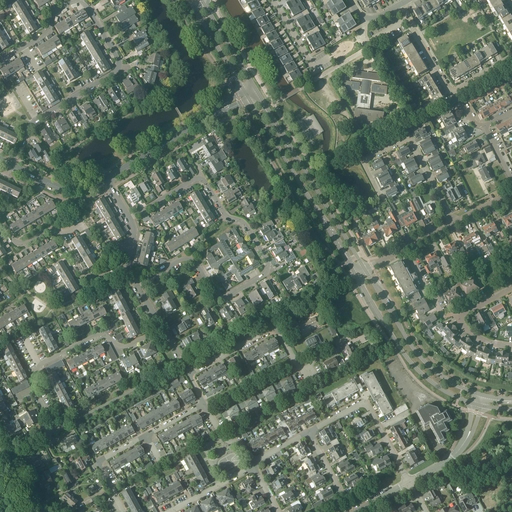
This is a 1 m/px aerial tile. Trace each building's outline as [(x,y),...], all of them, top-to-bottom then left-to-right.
[(13,7),(15,11),(24,6),(21,2),(19,0),(17,0),(12,3),(14,6),(13,7)] [(41,0),(33,0),(34,1),(35,1),(39,8),(44,5),(41,0)] [(246,14),(250,12),(259,7),(261,6),(259,3),(257,4),(254,0),(252,0),(246,4),(242,6),(246,14)] [(293,0),(294,1),(286,5),(289,11),(303,3),(302,3),(300,5),(299,4),(299,3),(297,0),(293,0)] [(328,0),(322,3),(324,6),(327,5),(330,10),(327,12),(328,12),(342,3),(340,4),(340,3),(340,2),(338,0),(334,0),(329,3),(328,0)] [(367,0),(360,0),(362,1),(360,3),(362,7),(364,6),(366,8),(371,6),(367,0)] [(436,0),(432,0),(431,1),(436,10),(441,7),(436,0)] [(502,3),(499,0),(496,0),(491,4),(493,8),(502,3)] [(436,10),(431,1),(427,4),(432,12),(436,10)] [(303,3),(289,11),(290,11),(291,12),(290,13),(293,17),(301,12),(302,15),(308,12),(303,3)] [(342,3),(328,12),(329,13),(328,13),(333,20),(338,17),(336,15),(346,9),(342,3)] [(504,7),(502,3),(493,8),(496,12),(504,7)] [(432,12),(427,4),(423,6),(428,15),(432,12)] [(24,6),(15,11),(18,16),(26,11),(24,6)] [(428,15),(423,6),(418,9),(424,18),(428,15)] [(259,7),(250,12),(246,14),(248,17),(252,15),(255,20),(263,15),(266,13),(264,10),(262,12),(259,7)] [(504,7),(496,12),(498,17),(499,16),(507,12),(504,7)] [(120,24),(136,14),(133,10),(133,8),(132,9),(132,8),(116,17),(120,24)] [(424,18),(418,9),(414,12),(419,21),(424,18)] [(78,13),(83,21),(88,18),(83,10),(78,13)] [(26,11),(18,16),(21,20),(29,15),(26,11)] [(508,11),(507,12),(499,16),(502,20),(510,15),(508,11)] [(308,12),(302,15),(304,18),(296,23),(299,28),(313,20),(312,21),(312,19),(308,12)] [(83,21),(78,13),(73,15),(78,24),(83,21)] [(136,14),(120,24),(118,25),(122,32),(127,29),(129,33),(136,29),(134,25),(138,22),(138,21),(137,20),(134,15),(136,14)] [(32,20),(29,15),(21,20),(24,25),(32,20)] [(73,15),(69,18),(74,27),(78,24),(73,15)] [(263,15),(255,20),(251,22),(253,25),(256,22),(259,27),(268,22),(270,21),(269,18),(266,19),(263,15)] [(340,20),(338,17),(333,20),(334,23),(337,22),(340,27),(338,29),(351,21),(350,20),(348,15),(340,20)] [(511,18),(510,15),(502,20),(504,25),(511,19),(511,18)] [(74,27),(69,18),(64,21),(69,30),(74,27)] [(32,20),(24,25),(26,30),(34,25),(32,20)] [(313,21),(313,20),(299,28),(300,29),(300,28),(301,30),(300,30),(303,34),(311,29),(313,32),(318,29),(316,26),(314,28),(310,22),(313,21)] [(64,21),(59,24),(64,32),(69,30),(64,21)] [(351,21),(338,29),(339,30),(341,35),(355,27),(351,21)] [(268,22),(259,27),(256,30),(257,33),(261,30),(264,35),(273,30),(275,29),(273,26),(271,27),(268,22)] [(64,32),(59,24),(54,27),(59,35),(64,32)] [(34,25),(26,30),(29,35),(38,30),(34,25)] [(136,44),(147,37),(145,33),(146,32),(145,29),(135,36),(136,38),(133,40),(135,45),(136,44)] [(318,29),(313,32),(314,35),(306,40),(310,45),(308,46),(320,39),(319,38),(320,38),(317,34),(320,32),(318,29)] [(273,30),(264,35),(260,37),(262,40),(266,38),(268,43),(277,38),(280,37),(278,33),(275,35),(273,30)] [(88,32),(80,37),(83,42),(91,37),(88,32)] [(7,33),(3,35),(4,36),(0,38),(0,45),(7,41),(5,38),(8,35),(7,33)] [(397,42),(398,41),(401,46),(410,41),(407,36),(402,39),(401,37),(396,40),(397,42)] [(56,37),(51,40),(56,48),(57,48),(58,50),(62,47),(61,45),(56,37)] [(91,37),(83,42),(86,46),(93,41),(91,37)] [(147,37),(136,44),(138,47),(134,49),(137,53),(149,46),(146,41),(148,40),(147,38),(147,37)] [(7,41),(0,45),(0,46),(3,51),(10,46),(8,43),(11,40),(10,38),(7,41)] [(277,38),(268,43),(265,45),(267,48),(270,46),(273,51),(282,46),(284,44),(282,41),(280,43),(277,38)] [(324,45),(320,39),(308,46),(308,47),(309,46),(310,48),(309,48),(312,52),(324,45)] [(51,40),(46,43),(51,51),(56,48),(51,40)] [(39,41),(37,42),(40,47),(37,48),(42,57),(42,56),(44,59),(48,56),(47,54),(42,45),(41,44),(39,41)] [(93,41),(86,46),(88,51),(96,46),(93,41)] [(403,50),(412,45),(410,41),(401,46),(403,50)] [(46,43),(42,45),(47,54),(51,51),(46,43)] [(412,45),(403,50),(406,54),(415,49),(412,45)] [(488,48),(493,57),(497,54),(496,51),(492,46),(492,45),(488,48)] [(99,51),(96,46),(88,51),(91,56),(99,51)] [(282,46),(273,51),(269,53),(271,56),(275,54),(278,58),(286,53),(289,52),(287,49),(285,50),(282,46)] [(493,57),(488,48),(483,50),(489,59),(493,57)] [(415,49),(406,54),(408,59),(417,53),(415,49)] [(483,50),(479,53),(484,62),(489,59),(483,50)] [(99,51),(91,56),(94,60),(102,55),(99,51)] [(286,53),(278,58),(274,60),(276,64),(280,62),(282,66),(291,61),(293,60),(292,57),(289,58),(286,53)] [(408,65),(411,63),(420,58),(417,53),(408,59),(406,60),(408,65)] [(484,62),(479,53),(475,56),(475,57),(480,65),(484,62)] [(105,60),(102,55),(94,60),(97,65),(105,60)] [(150,70),(157,71),(158,68),(161,56),(154,55),(149,57),(148,63),(152,64),(150,70)] [(480,65),(475,57),(471,59),(476,68),(480,66),(480,65)] [(61,68),(69,63),(66,58),(58,63),(61,68)] [(420,58),(411,63),(413,67),(422,62),(420,58)] [(19,59),(14,62),(19,70),(24,67),(19,59)] [(471,59),(467,62),(472,70),(476,68),(471,59)] [(105,60),(97,65),(100,70),(108,65),(105,60)] [(291,61),(282,66),(279,68),(281,71),(284,69),(287,74),(295,69),(296,69),(298,67),(296,64),(294,66),(291,61)] [(14,62),(10,65),(14,73),(19,70),(14,62)] [(111,66),(113,64),(112,62),(110,63),(108,65),(100,70),(102,74),(100,76),(100,78),(105,75),(111,71),(110,70),(109,67),(111,65),(111,66)] [(413,67),(411,69),(414,73),(416,72),(425,66),(422,62),(413,67)] [(472,70),(467,62),(463,64),(468,73),(472,70)] [(72,68),(69,63),(61,68),(64,73),(72,68)] [(468,73),(463,64),(458,67),(463,76),(468,73)] [(10,65),(5,68),(10,76),(14,73),(10,65)] [(425,66),(416,72),(419,76),(428,71),(425,66)] [(458,67),(454,69),(459,78),(463,76),(458,67)] [(5,68),(0,71),(3,74),(0,76),(2,79),(4,77),(5,79),(10,76),(5,68)] [(75,73),(72,68),(64,73),(67,78),(75,73)] [(157,71),(150,70),(148,69),(147,74),(145,74),(144,80),(147,85),(154,86),(157,75),(156,75),(157,71)] [(295,69),(287,74),(283,76),(285,79),(289,77),(292,82),(302,75),(301,72),(298,74),(296,69),(295,69)] [(459,78),(454,69),(449,72),(454,81),(459,78)] [(378,73),(377,74),(376,74),(375,75),(373,75),(372,75),(372,74),(364,73),(363,74),(362,74),(361,73),(360,72),(359,71),(358,71),(357,72),(354,71),(353,76),(346,77),(344,89),(359,91),(359,93),(357,110),(356,110),(354,118),(361,119),(361,120),(376,122),(376,121),(384,122),(385,113),(369,111),(372,94),(371,94),(372,92),(372,93),(387,95),(388,84),(381,81),(382,75),(379,75),(378,74),(378,73)] [(33,76),(36,81),(44,77),(41,72),(33,76)] [(78,78),(75,73),(67,78),(70,83),(78,78)] [(429,76),(422,80),(419,82),(422,87),(423,86),(435,79),(434,77),(431,79),(429,76)] [(47,81),(44,77),(36,81),(39,86),(47,81)] [(436,81),(435,79),(423,86),(424,87),(425,86),(427,90),(435,85),(433,82),(436,81)] [(139,88),(135,80),(130,83),(128,80),(122,83),(126,89),(125,90),(128,95),(139,88)] [(39,86),(42,91),(50,86),(47,81),(39,86)] [(437,88),(435,85),(427,90),(429,93),(428,94),(429,95),(441,88),(440,86),(437,88)] [(50,86),(42,91),(45,95),(53,90),(50,86)] [(127,98),(123,92),(119,95),(118,94),(119,93),(118,91),(117,91),(115,88),(108,92),(114,103),(121,99),(122,101),(127,98)] [(442,90),(441,88),(429,95),(429,96),(430,95),(433,99),(440,95),(439,92),(442,90)] [(45,95),(47,100),(55,95),(53,90),(45,95)] [(57,94),(55,95),(47,100),(50,105),(58,100),(57,97),(59,96),(57,94)] [(108,110),(106,107),(109,105),(103,95),(99,98),(100,99),(97,101),(96,99),(92,102),(97,110),(101,108),(103,113),(108,110)] [(440,95),(433,99),(430,101),(433,105),(442,100),(443,102),(447,99),(445,96),(442,97),(440,95)] [(507,95),(502,98),(506,107),(511,104),(509,98),(508,98),(508,97),(507,95)] [(502,98),(497,101),(501,110),(504,108),(506,107),(502,98)] [(501,110),(497,101),(491,104),(496,112),(498,111),(501,110)] [(496,112),(491,104),(486,106),(487,109),(490,115),(496,112)] [(97,116),(93,111),(89,106),(88,107),(86,105),(82,107),(84,110),(83,111),(86,116),(87,116),(90,120),(97,116)] [(490,115),(487,109),(482,111),(482,112),(480,114),(482,119),(485,118),(488,117),(487,116),(490,115)] [(85,122),(81,115),(78,116),(75,111),(69,115),(74,125),(80,121),(82,125),(83,125),(86,123),(85,122)] [(444,122),(454,117),(452,114),(450,112),(444,115),(443,112),(437,115),(438,118),(441,117),(441,118),(440,119),(440,120),(441,120),(441,121),(442,121),(442,122),(443,122),(444,122)] [(454,117),(444,122),(442,123),(445,128),(444,129),(445,132),(448,131),(452,129),(451,126),(456,123),(455,121),(456,120),(455,117),(454,117)] [(54,124),(61,135),(71,129),(65,120),(60,123),(61,123),(59,124),(58,122),(54,124)] [(501,125),(496,128),(500,137),(509,133),(505,124),(501,126),(501,125)] [(424,139),(431,135),(427,127),(421,130),(419,129),(413,135),(412,135),(416,139),(416,138),(417,138),(418,139),(422,137),(423,139),(424,139)] [(455,127),(452,129),(448,131),(450,134),(451,138),(452,138),(453,139),(466,133),(465,132),(464,129),(463,130),(462,127),(456,130),(455,127)] [(55,142),(59,140),(58,139),(56,136),(55,133),(52,135),(48,128),(40,133),(48,146),(55,142)] [(9,132),(4,129),(0,137),(5,140),(9,132)] [(14,134),(9,132),(5,140),(10,142),(14,134)] [(466,133),(453,139),(451,140),(453,144),(454,143),(457,148),(464,144),(462,141),(468,139),(466,136),(467,136),(466,133)] [(19,137),(14,134),(10,142),(15,145),(19,137)] [(431,135),(424,139),(426,142),(420,144),(421,146),(420,146),(422,150),(435,144),(435,143),(435,144),(432,138),(431,139),(430,136),(431,136),(431,135)] [(219,151),(218,152),(214,146),(217,145),(212,136),(202,142),(204,145),(207,144),(208,146),(203,149),(208,158),(211,157),(220,151),(219,151)] [(473,152),(473,151),(479,148),(478,145),(477,144),(476,141),(472,143),(471,143),(469,145),(464,147),(465,148),(464,149),(466,153),(467,152),(468,153),(469,153),(470,153),(473,152)] [(436,144),(435,144),(422,150),(424,155),(424,154),(425,154),(426,155),(431,153),(433,155),(438,152),(437,150),(436,150),(433,145),(436,144)] [(49,162),(51,160),(44,147),(41,148),(39,145),(34,148),(35,149),(28,154),(31,159),(33,157),(35,160),(36,162),(41,159),(39,154),(43,152),(45,155),(44,156),(48,162),(49,162)] [(401,161),(406,159),(405,156),(410,153),(410,152),(410,151),(411,151),(408,147),(404,149),(404,148),(400,150),(401,151),(396,153),(399,158),(399,159),(401,161)] [(220,151),(211,157),(214,162),(209,165),(215,174),(224,169),(222,166),(223,165),(220,162),(224,159),(220,151)] [(438,152),(433,155),(434,158),(429,161),(429,162),(429,163),(428,163),(430,167),(443,161),(443,160),(441,161),(438,156),(440,155),(438,152)] [(474,159),(470,160),(474,168),(478,166),(485,163),(482,155),(474,159)] [(189,169),(193,176),(196,174),(190,165),(187,166),(182,159),(177,162),(183,172),(189,169)] [(382,171),(387,168),(386,165),(383,160),(384,160),(383,159),(379,162),(378,161),(375,163),(375,164),(371,166),(373,170),(374,170),(375,170),(375,171),(381,168),(382,171)] [(406,159),(401,161),(402,164),(404,163),(406,169),(417,163),(415,159),(414,159),(414,160),(413,159),(408,161),(406,159)] [(443,161),(430,167),(433,171),(434,170),(434,172),(440,169),(441,172),(447,169),(445,166),(446,166),(445,166),(443,161)] [(419,168),(417,163),(406,169),(409,174),(408,175),(409,178),(415,175),(413,172),(419,170),(418,168),(419,168)] [(178,172),(174,165),(171,167),(172,169),(166,173),(171,182),(178,178),(175,174),(178,172)] [(387,168),(382,171),(383,174),(378,176),(378,177),(378,178),(377,178),(380,182),(390,177),(392,176),(391,176),(389,171),(387,168)] [(486,168),(479,171),(484,182),(491,179),(486,168)] [(447,174),(449,174),(447,169),(441,172),(442,174),(437,177),(438,178),(437,179),(439,183),(443,181),(443,183),(447,181),(446,180),(449,178),(447,174)] [(163,190),(161,186),(164,184),(158,174),(152,177),(158,187),(155,188),(158,193),(163,190)] [(416,178),(415,175),(409,178),(410,180),(410,181),(413,186),(418,184),(418,185),(422,183),(421,182),(425,180),(423,176),(422,176),(421,175),(416,178)] [(235,186),(229,176),(223,179),(222,177),(220,178),(221,181),(216,184),(223,194),(228,190),(226,188),(230,186),(231,188),(235,186)] [(143,179),(144,181),(145,183),(140,186),(145,195),(151,191),(148,187),(151,185),(146,177),(143,179)] [(390,177),(380,182),(382,186),(383,186),(383,187),(389,185),(390,187),(396,184),(394,182),(393,183),(390,177)] [(5,182),(1,190),(7,193),(11,185),(5,182)] [(396,184),(390,187),(392,190),(386,193),(387,194),(386,195),(388,199),(392,197),(393,198),(396,196),(396,195),(400,193),(400,192),(400,193),(397,187),(398,187),(397,187),(396,184)] [(454,190),(459,201),(463,199),(463,198),(463,197),(464,197),(461,191),(464,190),(462,184),(458,186),(459,188),(454,190)] [(11,185),(7,193),(12,196),(16,188),(11,185)] [(22,191),(16,188),(12,196),(18,198),(22,191)] [(129,197),(132,203),(133,204),(134,205),(137,203),(137,202),(138,202),(139,201),(139,200),(138,199),(140,197),(135,188),(131,191),(131,192),(132,194),(129,196),(129,197)] [(240,188),(237,189),(233,192),(231,190),(223,195),(229,204),(242,196),(240,194),(243,192),(240,188)] [(459,201),(454,190),(447,194),(447,193),(449,198),(449,197),(450,196),(453,202),(454,202),(455,203),(459,201)] [(192,201),(200,197),(197,192),(189,196),(192,201)] [(423,209),(415,192),(410,194),(413,201),(418,211),(423,209)] [(200,197),(192,201),(195,206),(203,201),(200,197)] [(98,208),(106,203),(103,198),(95,203),(98,208)] [(241,209),(245,216),(249,213),(251,216),(256,213),(254,210),(250,203),(248,199),(243,202),(244,205),(247,203),(248,205),(241,209)] [(46,204),(50,212),(56,208),(51,201),(46,204)] [(206,206),(203,201),(195,206),(198,210),(206,206)] [(409,203),(412,210),(407,213),(412,224),(415,223),(415,222),(417,221),(413,214),(418,211),(413,201),(409,203)] [(178,202),(173,205),(178,213),(182,210),(178,202)] [(109,208),(106,203),(98,208),(101,213),(109,208)] [(437,203),(435,204),(431,206),(431,205),(424,208),(428,215),(429,215),(429,216),(430,216),(433,214),(434,213),(433,213),(434,212),(433,209),(437,207),(438,206),(437,203)] [(50,212),(46,204),(41,207),(45,215),(50,212)] [(173,205),(168,208),(173,216),(178,213),(173,205)] [(206,206),(198,210),(201,215),(209,210),(206,206)] [(45,215),(41,207),(36,210),(40,218),(45,215)] [(109,208),(101,213),(104,217),(112,212),(109,208)] [(173,216),(168,208),(164,211),(169,219),(173,216)] [(36,210),(30,213),(35,221),(40,218),(36,210)] [(210,212),(209,210),(201,215),(204,220),(212,215),(214,214),(212,211),(210,212)] [(169,219),(164,211),(159,214),(164,222),(169,219)] [(104,217),(106,222),(107,222),(113,218),(114,218),(115,217),(112,212),(104,217)] [(389,219),(385,221),(388,226),(392,234),(396,232),(395,231),(397,230),(393,223),(394,222),(395,224),(398,222),(393,212),(390,214),(393,219),(391,220),(391,219),(389,219)] [(30,213),(25,217),(30,224),(35,221),(30,213)] [(407,214),(406,213),(396,218),(401,226),(405,224),(406,227),(409,226),(412,224),(407,214)] [(164,222),(159,214),(155,216),(159,224),(164,222)] [(147,215),(142,218),(145,223),(150,220),(150,219),(147,215)] [(215,220),(212,215),(204,220),(207,225),(207,224),(209,227),(214,224),(212,221),(215,220)] [(511,229),(511,223),(511,222),(508,216),(508,215),(505,217),(505,218),(503,219),(504,222),(503,223),(506,229),(510,227),(511,230),(511,229)] [(159,224),(155,216),(150,219),(150,220),(155,227),(159,224)] [(30,224),(25,217),(20,220),(25,227),(30,224)] [(25,227),(20,220),(19,218),(17,219),(18,221),(15,223),(20,230),(25,227)] [(107,222),(106,222),(105,222),(108,227),(116,222),(114,218),(113,218),(107,222)] [(265,236),(273,231),(272,228),(274,226),(270,220),(261,225),(264,229),(260,231),(263,237),(265,236)] [(119,227),(116,222),(108,227),(111,232),(119,227)] [(20,230),(15,223),(10,226),(14,233),(20,230)] [(493,223),(491,224),(490,223),(488,225),(492,232),(494,231),(495,234),(500,231),(498,229),(497,229),(493,223)] [(372,232),(370,233),(367,234),(373,244),(376,242),(378,241),(374,235),(376,234),(375,231),(377,229),(375,225),(372,226),(374,229),(371,231),(372,232)] [(387,236),(388,235),(389,236),(392,234),(388,226),(386,227),(385,225),(383,226),(380,225),(379,226),(380,228),(381,230),(383,229),(387,236)] [(488,225),(485,226),(485,227),(483,228),(486,235),(485,236),(486,238),(491,236),(489,234),(492,232),(488,225)] [(119,227),(111,232),(114,236),(122,232),(119,227)] [(189,231),(193,239),(198,236),(193,228),(189,231)] [(238,243),(243,240),(241,238),(240,239),(234,229),(217,239),(220,242),(225,251),(229,249),(224,242),(234,236),(237,241),(236,241),(238,243)] [(275,230),(273,231),(265,236),(268,242),(272,240),(274,243),(283,238),(280,232),(277,233),(275,230)] [(153,241),(154,236),(159,237),(160,233),(149,231),(148,234),(146,233),(144,239),(153,241)] [(189,231),(184,234),(189,242),(193,239),(189,231)] [(114,236),(116,239),(111,243),(112,246),(118,243),(117,241),(125,236),(122,232),(114,236)] [(473,243),(474,244),(476,243),(476,244),(479,243),(474,233),(472,234),(471,233),(469,235),(473,243)] [(184,234),(179,237),(184,245),(189,242),(184,234)] [(367,234),(365,235),(362,237),(363,239),(367,246),(369,246),(373,244),(367,234)] [(463,242),(466,247),(466,246),(468,249),(469,248),(472,247),(472,246),(474,245),(474,244),(473,243),(469,235),(466,236),(466,237),(464,238),(465,240),(463,242)] [(74,246),(82,241),(79,236),(71,241),(74,246)] [(179,237),(175,240),(179,247),(184,245),(179,237)] [(175,240),(170,242),(175,250),(179,247),(175,240)] [(249,251),(243,240),(238,243),(241,248),(238,250),(241,254),(234,258),(229,249),(225,251),(227,255),(230,259),(233,264),(235,263),(247,256),(252,253),(251,250),(249,251)] [(277,257),(286,251),(284,248),(286,247),(283,240),(274,245),(276,249),(272,251),(276,258),(277,257)] [(494,251),(491,244),(490,245),(487,240),(484,241),(487,246),(490,252),(491,253),(494,251)] [(53,241),(47,244),(52,252),(57,249),(53,241)] [(82,241),(74,246),(77,251),(85,246),(82,241)] [(484,241),(479,244),(481,248),(481,247),(484,253),(489,251),(484,241)] [(175,250),(170,242),(165,245),(170,253),(175,250)] [(225,251),(220,242),(203,252),(208,260),(206,261),(209,266),(216,262),(211,253),(218,249),(224,258),(227,255),(225,251)] [(455,242),(455,243),(454,242),(452,243),(452,244),(450,245),(456,256),(457,255),(456,251),(459,250),(455,242)] [(52,252),(47,244),(42,247),(47,255),(52,252)] [(455,256),(450,245),(444,248),(448,255),(451,254),(453,257),(455,256)] [(88,250),(85,246),(77,251),(80,255),(88,250)] [(42,247),(37,250),(42,258),(47,255),(42,247)] [(37,250),(32,254),(37,261),(42,258),(37,250)] [(91,255),(88,250),(80,255),(83,260),(91,255)] [(288,250),(286,251),(277,257),(281,263),(285,260),(287,264),(296,259),(292,252),(290,254),(288,250)] [(241,272),(235,263),(233,264),(235,268),(241,277),(260,265),(252,253),(247,256),(252,265),(241,272)] [(437,264),(440,262),(435,253),(430,255),(436,268),(438,267),(437,264)] [(37,261),(32,254),(27,257),(31,264),(37,261)] [(91,255),(83,260),(86,264),(93,260),(96,258),(93,254),(91,255)] [(140,254),(139,260),(148,262),(151,262),(152,257),(140,254)] [(224,258),(216,262),(209,266),(211,269),(212,268),(218,278),(224,275),(218,266),(230,259),(227,255),(224,258)] [(425,257),(426,258),(425,258),(429,265),(428,265),(425,267),(429,274),(432,272),(431,270),(435,268),(435,269),(436,268),(430,255),(428,256),(425,257)] [(447,255),(443,257),(448,267),(452,265),(447,255)] [(31,264),(27,257),(22,260),(26,267),(31,264)] [(448,267),(443,257),(440,259),(445,269),(448,267)] [(22,260),(17,263),(21,270),(26,267),(22,260)] [(96,264),(93,260),(86,264),(89,269),(96,264)] [(57,271),(65,266),(62,261),(54,266),(57,271)] [(416,300),(417,301),(421,298),(418,292),(402,261),(389,268),(405,299),(407,297),(410,304),(416,300)] [(21,270),(17,263),(11,266),(16,273),(21,270)] [(68,271),(65,266),(57,271),(59,276),(68,271)] [(297,277),(302,286),(308,282),(306,278),(309,276),(304,267),(298,271),(299,274),(296,276),(297,277)] [(221,282),(226,291),(232,288),(226,279),(234,274),(239,283),(243,281),(241,277),(235,268),(224,275),(218,278),(216,280),(217,281),(218,284),(221,282)] [(70,276),(68,271),(59,276),(57,277),(60,282),(62,281),(70,276)] [(292,277),(282,283),(288,291),(295,287),(297,291),(303,287),(302,286),(297,277),(296,276),(296,275),(293,277),(292,277)] [(73,280),(70,276),(62,281),(65,285),(73,280)] [(468,283),(473,292),(474,292),(475,292),(476,292),(477,291),(477,290),(479,289),(476,283),(479,282),(476,276),(471,279),(472,281),(468,283)] [(189,293),(192,299),(199,294),(193,284),(194,284),(191,279),(185,283),(186,284),(182,286),(186,295),(189,293)] [(73,280),(65,285),(68,290),(76,285),(73,280)] [(261,286),(258,288),(260,290),(263,289),(269,300),(277,295),(268,280),(260,285),(261,286)] [(473,292),(468,283),(462,286),(460,283),(457,284),(461,292),(464,290),(467,296),(469,295),(470,295),(471,295),(472,294),(472,293),(473,292)] [(454,290),(450,292),(455,302),(456,301),(457,302),(458,302),(459,301),(459,300),(462,299),(459,293),(461,292),(457,284),(458,286),(453,288),(454,290)] [(79,290),(76,285),(68,290),(71,295),(79,290)] [(115,287),(108,291),(112,299),(120,294),(117,289),(116,289),(115,287)] [(249,295),(248,296),(255,307),(262,302),(260,298),(263,296),(260,290),(258,288),(255,290),(256,291),(253,292),(249,295)] [(176,309),(171,301),(174,299),(170,291),(163,296),(166,301),(161,304),(164,309),(165,309),(168,314),(176,309)] [(455,302),(450,292),(444,295),(443,293),(440,295),(443,301),(446,300),(449,305),(451,304),(453,304),(454,304),(455,302)] [(120,294),(112,299),(115,304),(123,300),(120,294)] [(240,299),(234,303),(235,303),(238,308),(237,308),(237,309),(241,315),(252,309),(247,300),(243,303),(242,302),(240,299)] [(126,306),(123,300),(115,304),(118,310),(126,306)] [(416,300),(410,304),(413,309),(415,308),(416,311),(427,305),(424,300),(418,303),(417,301),(416,300)] [(504,316),(503,314),(509,311),(504,303),(498,307),(497,306),(491,309),(491,310),(495,317),(496,318),(498,317),(499,318),(500,319),(501,319),(502,319),(503,319),(503,318),(504,318),(504,317),(504,316)] [(24,305),(18,309),(23,316),(26,314),(28,318),(31,316),(28,312),(24,305)] [(427,305),(416,311),(418,314),(416,315),(419,320),(426,316),(425,316),(424,314),(430,311),(427,305)] [(129,312),(126,306),(118,310),(121,315),(128,312),(129,312)] [(205,306),(197,311),(199,314),(201,312),(204,317),(205,316),(211,326),(218,322),(213,313),(210,315),(205,306)] [(232,314),(228,306),(221,310),(221,311),(219,312),(221,315),(223,314),(227,321),(234,317),(236,320),(239,318),(235,312),(232,314)] [(102,307),(97,310),(101,318),(106,315),(102,307)] [(18,309),(13,312),(17,319),(18,319),(21,317),(23,321),(25,319),(23,316),(18,309)] [(101,318),(97,310),(91,313),(91,312),(90,312),(95,321),(101,318)] [(13,312),(8,315),(12,322),(13,322),(16,320),(18,324),(20,323),(18,319),(17,319),(13,312)] [(95,321),(90,312),(85,315),(89,323),(94,320),(95,321)] [(121,315),(120,316),(123,322),(131,317),(128,312),(121,315)] [(496,325),(491,316),(486,319),(484,313),(476,317),(480,325),(478,326),(480,329),(481,329),(482,329),(489,325),(491,328),(496,325)] [(12,322),(8,315),(3,318),(7,325),(8,325),(10,328),(13,326),(13,327),(15,326),(13,322),(12,322)] [(89,323),(85,315),(79,318),(83,326),(89,323)] [(427,319),(426,316),(419,320),(420,319),(423,325),(425,324),(428,329),(433,326),(431,324),(437,320),(433,315),(427,319)] [(190,319),(188,316),(180,320),(183,324),(176,328),(180,335),(186,331),(186,330),(191,327),(188,320),(190,319)] [(131,317),(123,322),(126,327),(134,323),(131,317)] [(3,318),(0,319),(0,324),(2,328),(3,328),(6,326),(8,330),(10,329),(10,328),(8,325),(7,325),(3,318)] [(79,318),(74,321),(78,328),(83,326),(79,318)] [(318,326),(315,318),(298,327),(301,335),(318,326)] [(78,328),(74,321),(67,324),(72,332),(78,328)] [(137,329),(134,323),(126,327),(129,333),(137,329)] [(437,327),(436,327),(441,333),(443,331),(447,335),(447,336),(450,333),(456,328),(453,326),(452,326),(450,324),(447,327),(445,325),(444,326),(443,327),(441,324),(437,327)] [(42,337),(49,332),(46,326),(39,330),(42,337)] [(447,336),(445,337),(451,344),(452,343),(453,344),(458,339),(456,336),(459,333),(457,331),(456,328),(450,333),(447,336)] [(137,329),(129,333),(132,339),(140,334),(137,329)] [(200,340),(196,333),(198,331),(197,329),(195,331),(196,333),(183,340),(187,347),(200,340)] [(49,332),(42,337),(45,342),(52,338),(55,337),(54,335),(51,336),(49,332)] [(317,336),(305,342),(309,348),(314,345),(315,345),(317,349),(325,345),(324,342),(321,344),(317,336)] [(55,344),(52,338),(45,342),(47,348),(55,344)] [(458,339),(453,344),(454,345),(454,346),(459,350),(460,348),(463,349),(469,340),(466,338),(466,339),(463,338),(461,341),(458,339)] [(274,340),(268,342),(272,350),(274,352),(279,349),(274,340)] [(469,340),(463,349),(468,353),(466,355),(469,357),(470,356),(471,356),(474,350),(471,348),(474,344),(471,343),(472,342),(469,340)] [(272,350),(268,342),(264,345),(268,353),(269,355),(274,352),(272,350)] [(145,346),(150,356),(156,353),(155,352),(158,350),(154,343),(151,345),(150,343),(145,346)] [(55,344),(47,348),(50,353),(58,349),(55,344)] [(5,355),(13,351),(10,345),(2,349),(5,355)] [(264,345),(259,348),(264,357),(263,355),(268,353),(264,345)] [(333,347),(328,349),(332,356),(337,354),(346,350),(348,356),(354,353),(350,346),(345,349),(343,345),(334,349),(333,347)] [(97,352),(99,356),(105,354),(101,346),(95,348),(97,352)] [(150,356),(145,346),(139,349),(140,351),(137,352),(141,359),(144,358),(145,359),(150,356)] [(474,350),(471,356),(472,357),(472,358),(475,359),(476,357),(481,359),(486,348),(482,348),(479,347),(478,351),(474,350)] [(95,348),(89,351),(93,359),(99,356),(97,352),(95,348)] [(259,348),(254,350),(259,360),(264,357),(259,348)] [(486,348),(481,359),(487,361),(486,364),(489,365),(490,364),(491,364),(493,357),(489,355),(491,352),(488,351),(489,350),(486,348)] [(254,350),(249,353),(255,362),(259,360),(254,350)] [(16,356),(13,351),(5,355),(8,360),(16,356)] [(93,359),(89,351),(84,354),(88,362),(93,359)] [(127,359),(133,370),(139,366),(135,358),(136,357),(133,352),(129,354),(130,357),(127,359)] [(493,357),(491,364),(493,364),(493,366),(496,366),(496,364),(502,364),(503,352),(500,353),(500,354),(497,353),(497,357),(493,357)] [(502,364),(502,366),(507,367),(509,367),(509,368),(511,368),(511,367),(511,366),(511,359),(509,359),(509,355),(507,355),(507,354),(503,352),(502,364)] [(255,362),(249,353),(244,355),(249,365),(255,362)] [(84,354),(78,357),(82,365),(88,362),(84,354)] [(19,362),(16,356),(8,360),(10,365),(11,366),(19,362)] [(78,357),(72,360),(77,368),(82,365),(78,357)] [(231,363),(225,365),(229,372),(238,367),(238,366),(240,365),(237,357),(236,358),(233,359),(233,358),(230,359),(231,360),(230,361),(231,363)] [(133,370),(127,359),(124,360),(123,358),(119,360),(121,364),(122,364),(127,373),(133,370)] [(325,367),(327,371),(337,366),(338,369),(342,367),(342,368),(345,366),(342,361),(340,362),(339,359),(336,361),(334,358),(323,364),(324,365),(325,367)] [(77,368),(72,360),(67,363),(71,371),(77,368)] [(19,362),(11,366),(14,372),(22,368),(19,362)] [(222,365),(217,368),(222,377),(226,375),(226,373),(222,365)] [(25,373),(22,368),(14,372),(17,377),(25,373)] [(217,368),(212,371),(217,380),(222,377),(217,368)] [(212,371),(207,373),(212,383),(217,380),(212,371)] [(50,383),(58,378),(55,372),(55,373),(50,375),(47,377),(50,383)] [(25,373),(17,377),(20,383),(28,379),(25,373)] [(112,376),(116,384),(122,381),(118,373),(112,376)] [(212,383),(207,373),(206,374),(205,373),(203,375),(203,376),(208,385),(212,383)] [(366,374),(359,378),(360,380),(361,379),(363,379),(366,385),(373,398),(375,402),(377,405),(379,409),(380,410),(381,413),(383,417),(393,412),(391,409),(383,395),(380,390),(377,383),(372,374),(370,375),(370,374),(368,373),(367,374),(366,374)] [(294,375),(285,380),(291,391),(295,389),(294,387),(295,387),(292,382),(297,380),(294,375)] [(116,384),(112,376),(107,379),(111,387),(116,384)] [(208,385),(203,376),(197,379),(202,386),(203,389),(208,386),(208,385)] [(58,378),(50,383),(53,388),(61,384),(58,378)] [(111,387),(107,379),(101,382),(105,390),(111,387)] [(285,380),(276,385),(278,390),(283,387),(285,392),(286,392),(287,393),(291,391),(285,380)] [(101,382),(96,385),(100,392),(105,390),(101,382)] [(357,391),(353,383),(351,384),(323,399),(327,408),(335,404),(357,391)] [(61,384),(53,388),(56,394),(64,390),(61,384)] [(96,385),(90,388),(94,396),(100,392),(96,385)] [(276,385),(267,390),(273,401),(277,399),(276,397),(277,397),(274,392),(278,390),(276,385)] [(94,396),(90,388),(84,391),(88,399),(94,396)] [(67,395),(64,390),(56,394),(59,399),(67,395)] [(273,401),(267,390),(258,395),(261,399),(265,397),(267,402),(268,401),(269,403),(273,401)] [(185,394),(190,403),(190,402),(191,404),(195,402),(194,400),(195,400),(190,391),(185,394)] [(314,397),(317,403),(321,401),(320,399),(322,398),(320,393),(314,397)] [(190,403),(185,394),(180,396),(185,405),(190,403)] [(67,395),(59,399),(62,405),(70,401),(67,395)] [(261,399),(258,395),(249,400),(255,411),(259,408),(258,407),(259,406),(256,402),(261,399)] [(249,400),(240,404),(243,409),(247,407),(249,411),(250,411),(251,413),(255,411),(249,400)] [(73,406),(70,401),(62,405),(65,411),(73,406)] [(175,401),(170,404),(174,411),(179,408),(175,401)] [(174,411),(170,404),(165,406),(169,414),(174,411)] [(243,409),(240,404),(231,409),(237,420),(241,418),(240,416),(241,416),(238,411),(243,409)] [(393,411),(396,416),(408,410),(405,405),(393,411)] [(453,421),(447,411),(446,412),(444,409),(440,410),(439,408),(429,405),(416,412),(425,428),(430,426),(440,445),(447,441),(443,435),(450,431),(446,425),(453,421)] [(165,406),(160,409),(165,416),(169,414),(165,406)] [(165,416),(160,409),(156,411),(160,419),(165,416)] [(237,420),(231,409),(222,414),(225,419),(229,417),(231,421),(232,421),(233,422),(237,420)] [(309,412),(307,414),(305,412),(310,421),(313,420),(316,418),(311,409),(308,411),(309,412)] [(34,411),(28,414),(34,425),(36,424),(35,423),(41,419),(37,411),(35,412),(34,411)] [(156,411),(151,414),(155,422),(160,419),(156,411)] [(310,421),(305,412),(301,415),(300,414),(305,424),(310,421)] [(27,414),(19,418),(21,423),(23,427),(27,425),(28,428),(34,425),(28,414),(27,414)] [(155,422),(151,414),(146,416),(150,424),(155,422)] [(300,414),(295,417),(300,427),(305,424),(300,414)] [(198,415),(192,418),(198,429),(203,426),(198,415)] [(21,423),(19,418),(18,417),(17,416),(14,417),(16,421),(14,422),(14,423),(11,425),(16,434),(19,433),(19,432),(21,430),(18,424),(21,423)] [(146,416),(141,419),(146,427),(150,424),(146,416)] [(11,425),(8,420),(7,417),(1,420),(3,422),(4,421),(7,427),(5,428),(8,433),(7,434),(9,438),(16,434),(11,425)] [(296,419),(292,422),(290,419),(295,429),(300,427),(295,417),(296,419)] [(357,417),(352,420),(354,424),(355,423),(355,424),(356,424),(357,426),(357,425),(359,429),(364,426),(365,427),(369,424),(366,419),(365,420),(365,418),(359,421),(357,417)] [(192,418),(188,421),(192,429),(196,426),(198,429),(192,418)] [(146,427),(141,419),(136,422),(140,429),(146,427)] [(284,421),(281,423),(284,428),(287,427),(290,433),(294,431),(293,430),(295,429),(290,419),(284,422),(284,421)] [(394,436),(401,432),(401,431),(404,430),(401,425),(402,424),(401,424),(406,422),(404,419),(395,425),(396,427),(390,430),(392,434),(394,436)] [(188,421),(183,423),(187,431),(192,429),(188,421)] [(187,431),(183,423),(178,426),(182,434),(187,431)] [(274,428),(279,438),(281,437),(285,435),(282,430),(284,428),(281,423),(279,424),(280,426),(277,428),(278,429),(275,431),(274,428)] [(125,428),(129,436),(134,433),(130,425),(125,428)] [(182,434),(178,426),(173,429),(178,436),(182,434)] [(129,436),(125,428),(120,431),(124,438),(129,436)] [(279,438),(274,428),(269,431),(270,434),(274,441),(279,438)] [(178,436),(173,429),(169,431),(173,439),(178,436)] [(321,440),(331,435),(328,429),(319,434),(320,435),(319,436),(321,440)] [(120,431),(115,433),(119,441),(124,438),(120,431)] [(173,439),(169,431),(164,434),(168,441),(173,439)] [(361,438),(362,439),(364,438),(366,442),(371,439),(372,440),(376,437),(373,432),(373,433),(372,431),(366,434),(364,431),(359,434),(361,438)] [(401,432),(394,436),(396,441),(403,437),(401,432)] [(115,433),(110,436),(114,444),(119,441),(115,433)] [(168,441),(164,434),(159,437),(163,444),(168,441)] [(269,444),(264,434),(259,436),(264,446),(269,444)] [(264,434),(269,444),(274,441),(270,434),(265,436),(264,434)] [(331,435),(321,440),(323,444),(324,443),(325,445),(331,442),(332,445),(338,442),(336,439),(334,440),(331,435)] [(110,436),(106,438),(110,446),(114,444),(110,436)] [(259,436),(254,439),(259,449),(264,446),(259,436)] [(67,441),(64,442),(67,449),(71,447),(74,446),(75,448),(82,445),(79,440),(76,442),(74,437),(71,439),(70,439),(67,440),(67,441)] [(406,442),(403,437),(396,441),(399,446),(406,442)] [(106,438),(101,441),(105,449),(110,446),(106,438)] [(259,449),(254,439),(251,441),(251,442),(246,444),(247,446),(250,445),(254,452),(257,450),(259,449)] [(100,451),(96,444),(95,441),(90,444),(90,445),(95,454),(100,451)] [(101,441),(96,444),(100,451),(105,449),(101,441)] [(298,452),(308,447),(306,443),(305,444),(304,442),(294,447),(295,448),(296,449),(297,449),(298,452)] [(338,442),(332,445),(334,447),(328,450),(329,452),(328,453),(330,456),(340,451),(337,446),(339,444),(338,442)] [(408,445),(406,442),(399,446),(400,448),(402,451),(407,448),(409,451),(410,450),(414,448),(413,445),(411,446),(409,444),(408,445)] [(383,451),(379,444),(372,448),(371,445),(364,448),(367,453),(370,451),(373,456),(383,451)] [(136,449),(134,450),(139,457),(144,455),(140,447),(138,448),(138,447),(136,448),(136,449)] [(310,451),(308,447),(298,452),(300,455),(299,455),(300,457),(300,458),(299,459),(301,462),(306,459),(305,456),(310,453),(309,451),(310,451)] [(414,448),(410,450),(412,453),(405,456),(406,458),(405,458),(406,461),(407,461),(408,461),(418,456),(416,453),(417,452),(415,448),(414,448)] [(139,457),(134,450),(130,452),(134,460),(139,457)] [(340,451),(330,456),(333,460),(334,462),(340,459),(341,461),(347,458),(345,456),(343,457),(340,451)] [(130,452),(125,455),(129,463),(134,460),(130,452)] [(80,459),(76,461),(78,464),(76,465),(78,469),(80,468),(81,471),(88,467),(86,463),(90,460),(87,454),(80,458),(80,459)] [(129,463),(125,455),(120,457),(124,465),(129,463)] [(186,465),(196,460),(193,455),(183,460),(186,465)] [(418,456),(408,461),(408,462),(408,463),(409,465),(410,466),(411,467),(414,465),(415,468),(418,466),(416,464),(417,463),(419,466),(425,463),(424,461),(422,461),(419,462),(418,460),(419,460),(418,456)] [(42,466),(41,463),(44,462),(42,457),(39,459),(29,464),(32,471),(42,466)] [(120,457),(116,460),(120,468),(124,465),(120,457)] [(378,458),(370,462),(373,467),(377,465),(379,470),(390,465),(389,462),(388,459),(387,460),(386,457),(379,461),(377,458),(378,458)] [(306,459),(301,462),(302,464),(304,463),(307,469),(317,464),(315,460),(314,460),(313,458),(308,461),(306,459)] [(280,460),(270,465),(272,468),(266,471),(267,473),(266,473),(269,478),(273,476),(273,475),(278,472),(277,470),(279,468),(280,467),(279,466),(279,465),(281,463),(281,464),(282,463),(281,463),(283,462),(281,459),(280,460)] [(120,468),(116,460),(110,463),(115,470),(116,472),(121,469),(120,468)] [(196,460),(186,465),(183,467),(186,471),(191,469),(199,464),(196,460)] [(350,461),(347,462),(337,467),(341,473),(346,470),(348,473),(355,469),(353,465),(352,465),(350,461)] [(199,464),(191,469),(194,473),(201,469),(199,464)] [(319,467),(317,464),(307,469),(309,472),(308,472),(309,473),(309,474),(310,475),(308,476),(310,478),(315,475),(314,473),(319,470),(318,468),(319,467)] [(201,469),(194,473),(196,478),(204,474),(201,469)] [(47,472),(40,475),(42,479),(42,478),(43,480),(38,482),(41,489),(44,488),(45,489),(49,487),(49,486),(52,484),(49,477),(47,472)] [(69,473),(64,476),(68,485),(74,482),(69,473)] [(207,479),(204,474),(196,478),(199,483),(207,479)] [(283,480),(283,479),(284,478),(284,479),(287,478),(285,474),(277,478),(279,481),(273,484),(274,486),(273,486),(276,492),(281,489),(280,489),(285,486),(284,482),(284,480),(283,480)] [(362,478),(358,480),(355,474),(344,480),(345,482),(345,483),(345,484),(346,485),(346,486),(347,486),(347,487),(348,487),(353,485),(354,488),(364,482),(362,478)] [(316,480),(314,476),(315,476),(315,475),(310,478),(305,481),(307,485),(312,482),(313,483),(312,484),(314,487),(315,486),(316,488),(319,486),(322,485),(326,483),(325,482),(326,481),(324,476),(323,477),(322,476),(316,480)] [(251,478),(242,483),(246,489),(247,488),(249,493),(255,490),(252,486),(254,485),(253,483),(253,482),(253,481),(252,480),(251,478)] [(209,484),(207,479),(199,483),(202,488),(209,484)] [(77,482),(73,484),(67,487),(68,490),(75,487),(79,485),(77,482)] [(178,483),(173,486),(177,494),(183,491),(178,483)] [(456,491),(452,483),(447,486),(451,493),(456,491)] [(177,494),(173,486),(169,488),(173,496),(177,494)] [(295,492),(294,489),(295,489),(293,486),(285,491),(287,494),(281,497),(282,498),(281,500),(283,502),(284,503),(285,504),(294,499),(293,497),(294,496),(293,494),(295,492)] [(169,488),(164,491),(168,499),(173,496),(169,488)] [(328,499),(328,497),(333,495),(329,488),(324,491),(322,488),(315,492),(317,495),(320,493),(324,501),(328,499)] [(124,499),(132,495),(129,489),(122,494),(124,499)] [(226,491),(222,493),(227,503),(229,505),(234,502),(233,501),(236,499),(231,490),(226,492),(226,491)] [(163,501),(158,491),(153,494),(158,504),(163,501)] [(168,499),(164,491),(159,494),(158,491),(163,501),(168,499)] [(429,502),(432,508),(441,503),(437,497),(437,498),(433,491),(427,494),(431,501),(429,502)] [(66,504),(66,503),(67,503),(73,496),(77,494),(75,492),(71,494),(70,496),(68,494),(66,493),(64,496),(63,495),(60,499),(66,504)] [(219,496),(215,499),(218,504),(220,503),(222,506),(227,503),(222,493),(218,495),(219,496)] [(73,496),(67,503),(72,508),(77,502),(72,498),(75,496),(77,494),(73,496)] [(252,502),(250,504),(253,510),(256,508),(256,509),(264,504),(264,503),(264,502),(263,501),(263,500),(261,498),(258,499),(256,494),(250,497),(253,502),(252,502)] [(466,511),(471,510),(470,507),(476,503),(471,494),(464,498),(465,500),(459,503),(464,511),(466,511)] [(135,499),(132,495),(124,499),(127,504),(135,499)] [(135,499),(127,504),(129,508),(137,504),(135,499)] [(220,508),(218,504),(215,499),(210,501),(210,500),(206,502),(211,511),(212,511),(214,511),(218,510),(217,509),(220,508)] [(290,505),(292,507),(287,510),(288,511),(300,511),(300,510),(299,510),(298,508),(299,508),(297,505),(300,503),(298,500),(290,505)] [(203,505),(199,507),(201,511),(209,511),(211,511),(206,502),(203,504),(203,505)]
